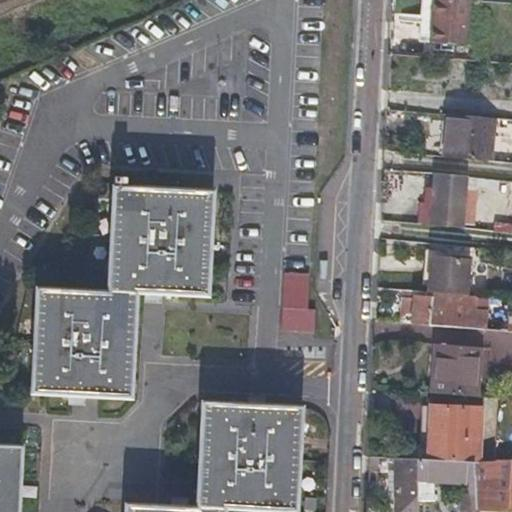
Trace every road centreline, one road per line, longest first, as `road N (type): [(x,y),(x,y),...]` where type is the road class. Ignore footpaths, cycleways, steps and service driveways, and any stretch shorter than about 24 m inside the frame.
road 1 (residential): [(371,0),(347,390)]
road 2 (residential): [(341,511),(347,390)]
